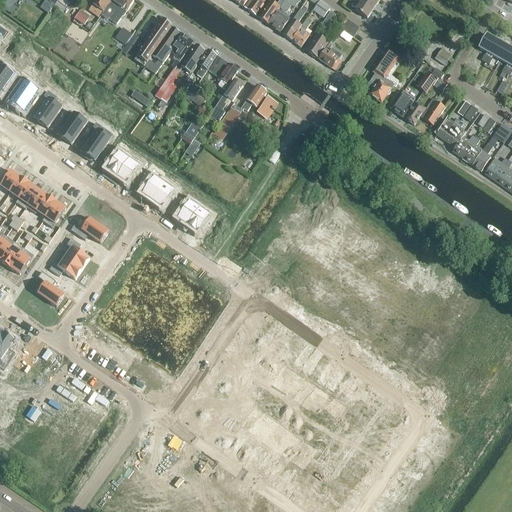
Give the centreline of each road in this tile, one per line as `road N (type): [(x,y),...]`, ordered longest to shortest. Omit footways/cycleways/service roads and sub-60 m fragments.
road 1 (residential): [(145,0),(322,125)]
road 2 (residential): [(424,415),(246,292)]
road 3 (residential): [(141,220),(0,123)]
road 4 (residential): [(293,511),(162,420)]
road 5 (residential): [(345,83),(214,0)]
road 6 (residential): [(246,292),(162,420)]
road 7 (residential): [(141,220),(54,344)]
road 8 (residential): [(489,14),(454,75),(511,120)]
road 9 (residential): [(246,292),(141,220)]
road 10 (residential): [(145,407),(75,511)]
